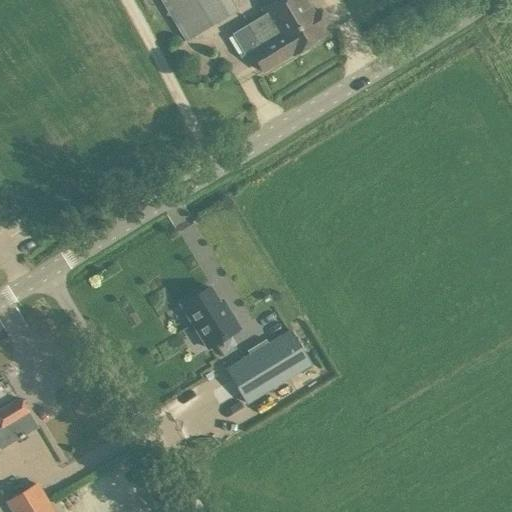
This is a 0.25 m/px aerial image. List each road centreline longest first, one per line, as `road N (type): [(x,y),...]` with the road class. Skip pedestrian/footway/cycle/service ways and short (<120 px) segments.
road 1 (unclassified): [(46,273),(491,0)]
road 2 (unclassified): [(198,511),(46,273)]
